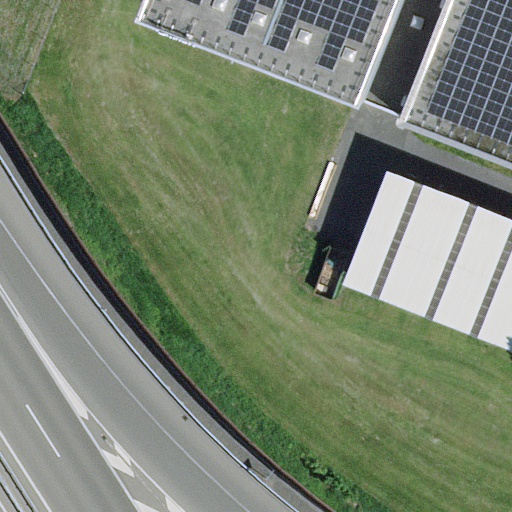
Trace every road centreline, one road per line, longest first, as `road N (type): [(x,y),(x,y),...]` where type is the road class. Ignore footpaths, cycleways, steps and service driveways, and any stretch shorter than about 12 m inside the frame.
road 1 (motorway): [(193,511),(108,423),(0,250)]
road 2 (motorway): [(100,511),(0,349)]
